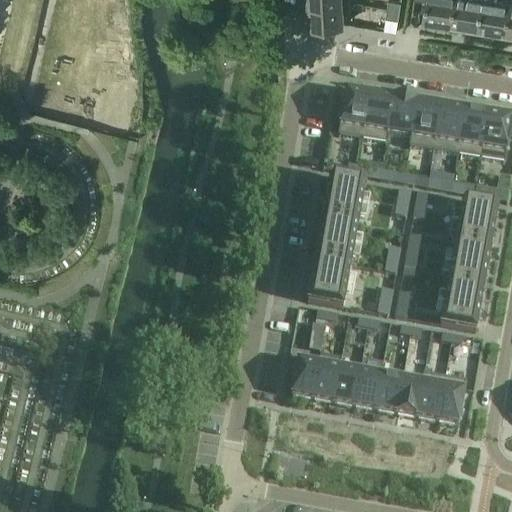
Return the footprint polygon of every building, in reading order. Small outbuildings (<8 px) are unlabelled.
[(439,19),(451,21),(454,0),(426,0),(427,0),(424,16),(439,18),(439,19)] [(465,22),(479,24),(482,0),(454,0),(451,21),(465,24),(465,22)] [(506,30),(511,0),(482,0),(479,24),(481,25),(482,27),(484,29),(487,30),(490,29),(492,26),(493,26),(493,28),(506,30)] [(387,10),(400,12),(401,3),(388,1),(387,10)] [(350,12),(350,3),(309,5),(310,26),(344,24),(343,12),(350,12)] [(398,21),(400,12),(387,10),(386,19),(398,21)] [(339,103),(336,118),(340,119),(336,139),(362,143),(370,98),(344,94),(342,104),(339,103)] [(387,137),(393,102),(370,98),(362,143),(386,147),(387,137)] [(409,151),(417,106),(393,102),(387,137),(410,141),(408,151),(409,151)] [(433,155),(440,110),(417,106),(409,151),(433,155)] [(440,110),(433,154),(457,158),(464,113),(440,110)] [(464,113),(457,158),(480,162),(488,117),(464,113)] [(511,121),(488,117),(480,162),(502,166),(505,166),(511,125),(511,121)] [(348,168),(346,177),(356,179),(358,170),(348,168)] [(358,170),(356,179),(367,181),(368,172),(358,170)] [(395,177),(393,186),(404,187),(405,179),(395,177)] [(499,178),(496,194),(508,196),(511,180),(499,178)] [(405,179),(404,187),(414,189),(415,181),(405,179)] [(329,182),(321,224),(357,230),(358,221),(362,199),(364,188),(329,182)] [(450,196),(452,187),(442,186),(440,194),(450,196)] [(466,190),(464,198),(474,200),(476,191),(466,190)] [(410,196),(399,194),(395,219),(405,221),(410,196)] [(427,199),(417,197),(412,222),(423,224),(427,199)] [(456,238),(455,247),(490,253),(497,212),(462,206),(460,216),(456,238)] [(357,230),(321,224),(314,264),(350,270),(357,230)] [(420,241),(409,239),(405,264),(415,266),(420,241)] [(490,253),(455,247),(448,287),(483,294),(490,253)] [(400,253),(389,251),(385,276),(395,278),(400,253)] [(314,264),(307,306),(342,312),(344,301),(348,279),(350,270),(314,264)] [(442,318),(440,329),(476,335),(483,294),(448,287),(446,296),(442,318)] [(393,294),(382,293),(378,318),(388,320),(393,294)] [(410,298),(399,296),(395,321),(405,323),(410,298)] [(326,325),(327,317),(317,315),(315,323),(326,325)] [(327,317),(326,325),(336,327),(337,318),(327,317)] [(367,333),(368,324),(358,322),(357,331),(367,333)] [(368,324),(367,333),(377,334),(379,326),(368,324)] [(410,340),(411,331),(401,330),(399,338),(410,340)] [(411,331),(410,340),(420,342),(421,333),(411,331)] [(451,347),(453,339),(442,336),(440,345),(451,347)] [(453,339),(451,347),(461,349),(463,341),(453,339)] [(319,364),(312,404),(333,407),(339,372),(341,363),(320,359),(319,364)] [(298,360),(290,400),(312,404),(319,364),(298,360)] [(360,376),(354,411),(375,415),(382,375),(383,367),(362,363),(360,376)] [(339,372),(333,407),(354,411),(360,376),(339,372)] [(382,375),(375,415),(396,419),(403,379),(382,375)] [(403,379),(396,419),(416,422),(424,378),(423,378),(421,387),(403,384),(404,379),(403,379)] [(424,378),(416,422),(437,426),(445,382),(424,378)] [(445,382),(437,426),(459,430),(467,386),(445,382)]
